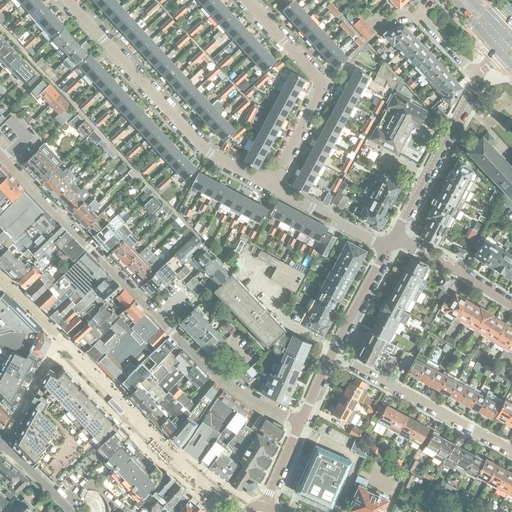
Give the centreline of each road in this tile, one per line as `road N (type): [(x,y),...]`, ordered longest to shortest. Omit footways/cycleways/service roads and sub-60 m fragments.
road 1 (residential): [(300,424),(226,384),(0,153)]
road 2 (residential): [(269,184),(208,152),(69,0)]
road 3 (residential): [(269,184),(325,79),(245,0)]
road 4 (residential): [(386,247),(494,47)]
road 5 (residential): [(334,351),(511,450)]
road 6 (residential): [(511,306),(417,249),(386,247)]
road 7 (residential): [(386,247),(269,184)]
